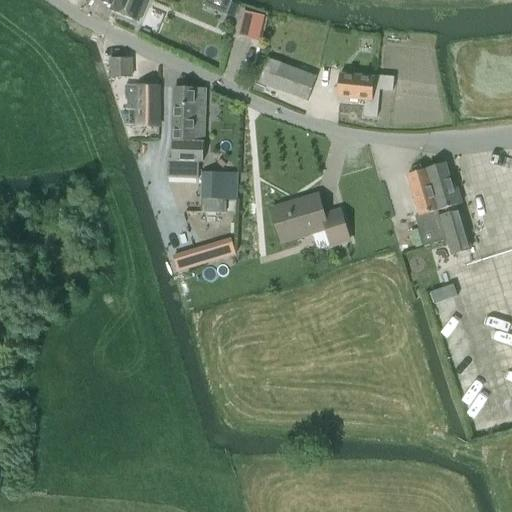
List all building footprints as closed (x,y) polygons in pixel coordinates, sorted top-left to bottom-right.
[(137,21),(145,0),(101,0),(112,5),(110,9),(137,21)] [(259,40),(266,15),(247,10),(240,35),(259,40)] [(130,76),(132,59),(111,56),(109,74),(130,76)] [(257,83),(306,101),(315,77),(266,59),(257,83)] [(391,91),(392,78),(372,76),(372,78),(337,74),(335,98),(364,101),(362,116),(375,118),(378,90),(391,91)] [(159,126),(159,87),(137,87),(126,87),(126,101),(130,101),(130,110),(137,110),(137,126),(159,126)] [(202,142),(203,109),(204,89),(172,88),(171,140),(170,140),(170,159),(166,159),(165,177),(197,179),(197,161),(201,161),(202,142)] [(426,172),(439,213),(453,258),(455,257),(470,252),(459,213),(457,214),(455,208),(461,206),(455,187),(452,188),(445,166),(426,172)] [(439,213),(426,172),(407,178),(420,218),(415,220),(424,250),(446,243),(437,213),(439,213)] [(222,176),(200,174),(198,213),(220,214),(222,176)] [(318,217),(312,197),(266,210),(275,245),(322,232),(327,247),(344,242),(335,212),(318,217)] [(194,252),(184,255),(188,269),(198,266),(194,252)] [(470,252),(455,257),(458,268),(473,263),(470,252)] [(464,377),(471,419),(495,415),(489,373),(464,377)] [(511,412),(492,420),(495,429),(511,423),(511,412)]
